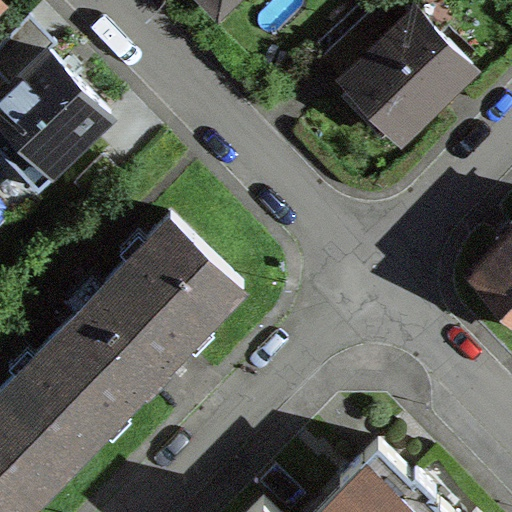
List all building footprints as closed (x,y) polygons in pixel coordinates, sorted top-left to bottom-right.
[(346,75),(402,131),(474,61),(419,4),(393,30),(348,73),(346,75)] [(325,50),(348,73),(393,30),(370,7),(325,50)] [(59,38),(31,9),(0,41),(0,69),(11,81),(50,45),(51,46),(59,38)] [(61,168),(55,163),(111,108),(51,46),(50,45),(11,81),(0,91),(0,145),(41,188),(61,168)] [(0,387),(0,511),(16,511),(243,278),(172,210),(0,387)] [(511,224),(472,266),(511,304),(511,224)] [(456,511),(432,488),(436,483),(417,464),(413,468),(379,435),(342,473),(352,483),(323,511),(283,511),(265,494),(247,511),(456,511)]
